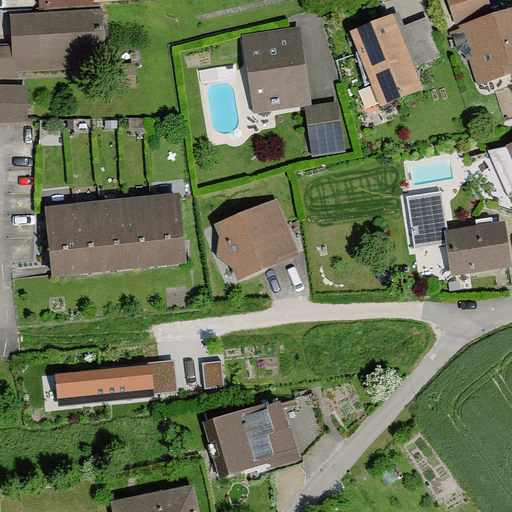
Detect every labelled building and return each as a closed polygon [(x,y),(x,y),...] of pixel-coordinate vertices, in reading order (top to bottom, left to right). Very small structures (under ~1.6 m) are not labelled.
[(40,8),(40,9),(98,6),(98,4),(98,2),(127,0),(39,0),(40,8)] [(490,13),(485,0),(445,0),(453,25),(490,13)] [(98,4),(98,6),(40,9),(41,17),(15,18),(18,71),(103,66),(99,4),(98,4)] [(481,56),(488,79),(511,71),(511,13),(452,33),(457,49),(469,60),(481,56)] [(396,18),(353,35),(360,52),(356,53),(364,86),(372,83),(381,105),(419,89),(411,69),(429,62),(414,25),(413,26),(414,27),(402,31),(396,18)] [(306,103),(296,32),(246,39),(256,104),(271,102),(272,108),(306,103)] [(0,123),(24,124),(25,90),(0,89),(0,123)] [(313,153),(342,149),(336,106),(307,110),(313,153)] [(511,146),(507,148),(507,147),(487,152),(508,198),(511,196),(511,146)] [(420,196),(407,198),(411,226),(446,221),(443,206),(422,210),(420,196)] [(183,262),(177,198),(48,211),(54,275),(183,262)] [(240,277),(280,260),(269,232),(283,226),(274,205),(219,228),(240,277)] [(454,273),(508,265),(502,226),(493,228),(491,219),(475,221),(477,231),(448,235),(454,273)] [(222,362),(202,364),(204,390),(224,387),(222,362)] [(160,368),(57,378),(60,404),(163,394),(160,368)] [(274,466),(303,458),(325,434),(313,393),(207,425),(222,475),(272,460),(274,466)] [(195,511),(191,490),(141,500),(115,506),(116,511),(195,511)]
